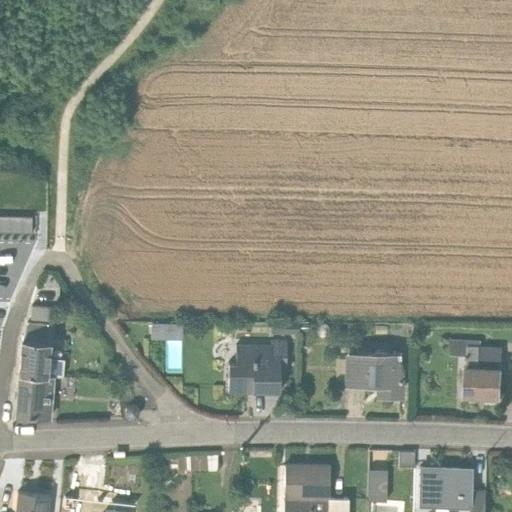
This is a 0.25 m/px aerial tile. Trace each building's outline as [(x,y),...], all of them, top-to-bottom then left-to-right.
[(30,302),(29,315),(51,317),(53,304),(30,302)] [(19,336),(47,338),(48,321),(25,319),(19,336)] [(149,320),(149,335),(180,336),(180,321),(149,320)] [(270,320),(270,331),(297,331),(297,320),(270,320)] [(345,321),(345,335),(357,335),(357,322),(345,321)] [(466,353),(466,342),(479,343),(479,336),(450,335),(449,353),(466,353)] [(46,373),(46,372),(46,363),(47,349),(48,339),(47,338),(19,336),(18,346),(17,361),(16,371),(46,373)] [(226,360),(226,389),(249,389),(277,389),(277,366),(284,366),(285,337),(269,337),(269,342),(233,341),(233,360),(226,360)] [(466,342),(466,353),(466,363),(500,364),(501,344),(466,342)] [(342,350),(342,383),(373,383),(373,394),(401,395),(401,360),(396,360),(396,351),(346,350),(342,350)] [(500,364),(466,363),(464,363),(463,394),(500,396),(501,364),(500,364)] [(46,373),(16,371),(13,412),(48,415),(52,372),(46,372),(46,373)] [(136,410),(138,406),(136,404),(135,402),(131,401),(131,400),(130,401),(126,401),(123,404),(122,407),(122,408),(122,409),(123,412),(126,415),(130,416),(131,416),(135,414),(136,410)] [(413,447),(398,446),(397,461),(412,462),(413,447)] [(214,450),(163,453),(163,460),(175,460),(175,470),(215,468),(214,450)] [(325,495),(326,495),(327,460),(282,460),(281,496),(325,496),(325,495)] [(384,497),(386,462),(366,461),(364,496),(384,497)] [(473,505),(473,488),(473,464),(417,463),(416,504),(470,505),(473,505)] [(12,511),(45,511),(48,491),(15,488),(12,511)] [(473,505),(470,505),(469,511),(484,511),(485,488),(473,488),(473,505)] [(325,496),(281,496),(281,511),(345,511),(346,495),(326,495),(325,495),(325,496)]
